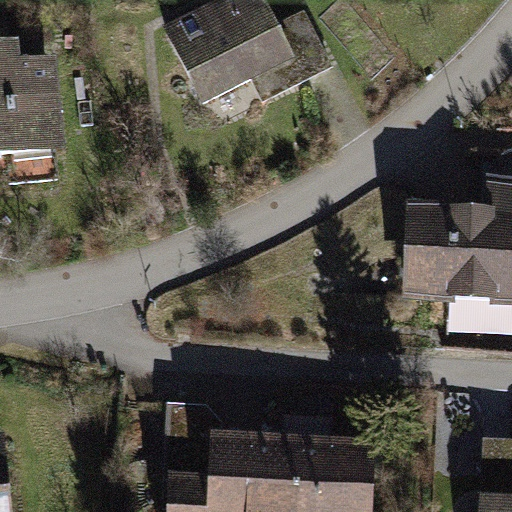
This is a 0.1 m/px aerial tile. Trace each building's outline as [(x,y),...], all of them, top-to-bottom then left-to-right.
[(254,0),(210,0),(153,28),(192,107),(247,81),(257,102),(314,75),(326,69),(301,17),(270,32),(254,0)] [(12,41),(0,42),(0,179),(65,173),(52,53),(13,57),(12,41)] [(482,208),(402,205),(399,299),(511,302),(511,166),(483,165),(482,208)] [(369,511),(372,438),(271,435),(163,432),(160,511),(369,511)] [(511,511),(511,441),(477,440),(473,511),(511,511)]
